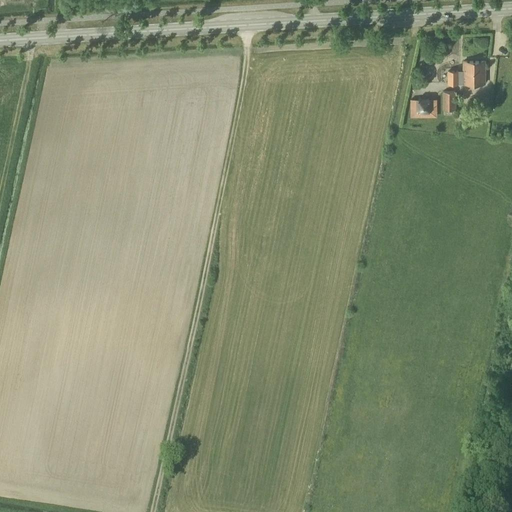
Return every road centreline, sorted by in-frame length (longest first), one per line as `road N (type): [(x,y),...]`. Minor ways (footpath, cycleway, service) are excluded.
road 1 (secondary): [(0,41),(511,9)]
road 2 (track): [(475,511),(511,337)]
road 3 (track): [(0,202),(33,39)]
